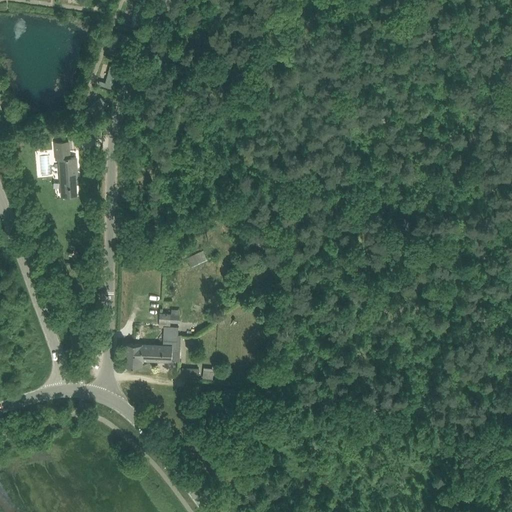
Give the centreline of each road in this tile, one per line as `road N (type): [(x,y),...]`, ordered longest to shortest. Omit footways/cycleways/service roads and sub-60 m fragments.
road 1 (track): [(107,379),(213,386),(511,431)]
road 2 (unclassified): [(101,395),(116,116),(165,0)]
road 3 (tertiary): [(63,390),(58,353),(0,201)]
road 4 (secondary): [(209,511),(133,418),(101,395)]
